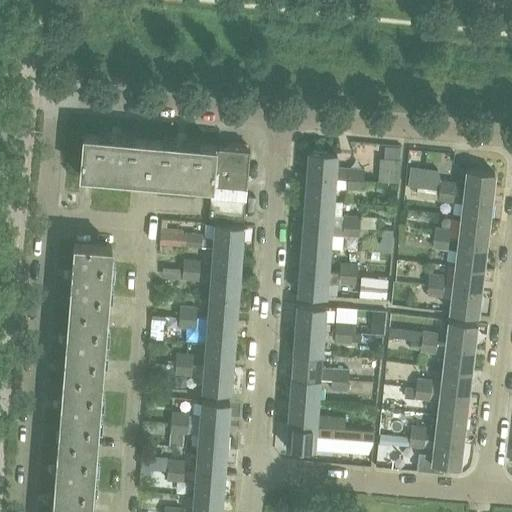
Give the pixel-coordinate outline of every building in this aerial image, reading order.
[(84,132),(80,172),(146,178),(150,138),(84,132)] [(146,178),(212,184),(215,144),(150,138),(146,178)] [(212,184),(209,215),(244,218),(250,146),(215,144),(212,184)] [(309,151),(307,174),(336,177),(347,178),(364,179),(365,167),(337,165),(338,153),(309,151)] [(398,181),(400,157),(379,156),(378,180),(398,181)] [(410,185),(454,190),(465,192),(493,196),(496,172),(468,169),(467,181),(410,174),(409,184),(410,185)] [(334,200),(336,177),(307,174),(305,198),(334,200)] [(347,188),(363,190),(364,179),(347,178),(347,188)] [(453,200),(454,190),(410,185),(409,194),(453,200)] [(465,192),(462,216),(490,220),(493,196),(465,192)] [(332,222),(344,223),(345,212),(333,211),(334,200),(305,198),(304,222),(332,224),(332,222)] [(361,213),(345,212),(344,223),(360,224),(361,215),(361,213)] [(360,226),(369,227),(374,227),(375,216),(361,215),(360,226)] [(462,216),(459,240),(487,243),(490,220),(462,216)] [(217,222),(215,246),(243,248),(245,224),(217,222)] [(304,222),(302,246),(330,248),(332,224),(304,222)] [(360,224),(344,223),(343,234),(359,235),(360,224)] [(418,234),(434,236),(449,238),(450,227),(419,223),(418,234)] [(183,228),(162,227),(161,242),(187,244),(198,245),(203,245),(204,232),(183,231),(183,228)] [(448,248),(449,238),(434,236),(433,246),(448,248)] [(459,240),(456,263),(484,267),(487,243),(459,240)] [(90,511),(113,245),(75,242),(52,511),(90,511)] [(215,246),(213,269),(241,272),(243,248),(215,246)] [(300,268),(329,270),(330,248),(302,246),(300,268)] [(201,257),(164,256),(163,267),(201,268),(201,257)] [(340,261),(339,271),(357,272),(358,263),(340,261)] [(456,263),(453,287),(481,290),(484,267),(456,263)] [(201,268),(163,267),(163,277),(200,278),(201,268)] [(339,271),(329,270),(300,268),(298,293),(327,295),(328,280),(339,280),(339,271)] [(213,269),(211,293),(239,295),(241,272),(213,269)] [(340,291),(362,292),(363,274),(341,272),(340,291)] [(443,285),(445,275),(429,273),(428,283),(443,285)] [(442,295),(443,285),(428,283),(427,293),(442,295)] [(481,290),(453,287),(451,311),(478,314),(481,290)] [(211,293),(209,317),(237,319),(239,295),(211,293)] [(298,303),(296,327),(324,329),(326,306),(298,303)] [(181,305),(180,315),(196,316),(197,307),(181,305)] [(386,311),(373,309),(372,330),(384,331),(386,311)] [(180,315),(180,325),(195,326),(196,316),(180,315)] [(209,317),(207,341),(235,343),(237,319),(209,317)] [(352,319),(336,319),(335,330),(352,330),(352,319)] [(474,346),(477,323),(450,319),(447,343),(474,346)] [(296,327),(294,351),(322,353),(324,329),(296,327)] [(421,340),(437,342),(438,331),(422,329),(421,340)] [(351,341),(352,330),(335,330),(335,341),(351,341)] [(409,349),(420,350),(421,340),(411,338),(409,349)] [(420,350),(436,352),(437,342),(421,340),(420,350)] [(207,341),(205,364),(233,367),(235,343),(207,341)] [(474,346),(447,343),(437,342),(436,352),(446,353),(444,367),(471,370),(474,346)] [(321,376),(332,378),(348,379),(349,368),(333,367),(333,368),(321,367),(322,353),(294,351),(292,375),(321,377),(321,376)] [(176,352),(176,363),(193,363),(193,352),(176,352)] [(176,363),(155,363),(155,373),(193,373),(193,363),(176,363)] [(233,367),(205,364),(203,388),(231,390),(233,367)] [(471,370),(444,367),(442,379),(432,378),(431,389),(468,394),(471,370)] [(292,375),(290,399),(319,401),(321,377),(292,375)] [(415,387),(431,389),(432,378),(417,376),(416,379),(415,387)] [(348,379),(332,378),(331,387),(347,389),(348,379)] [(414,397),(415,387),(405,386),(405,397),(414,397)] [(430,399),(431,389),(415,387),(414,397),(430,399)] [(438,414),(465,417),(468,394),(431,389),(430,399),(440,401),(438,414)] [(203,399),(201,423),(229,425),(231,402),(203,399)] [(289,423),(345,427),(345,415),(318,414),(319,401),(290,399),(289,423)] [(171,419),(189,420),(189,410),(172,410),(171,419)] [(462,441),(465,417),(438,414),(436,428),(426,426),(426,428),(425,436),(462,441)] [(188,432),(189,420),(171,419),(171,431),(188,432)] [(201,423),(199,447),(227,449),(229,425),(201,423)] [(345,427),(289,423),(287,447),(315,449),(316,434),(327,434),(327,435),(344,436),(345,427)] [(411,434),(424,436),(425,428),(412,426),(411,434)] [(424,446),(425,436),(411,434),(409,434),(408,444),(408,445),(424,447),(424,446)] [(462,441),(425,436),(424,446),(434,447),(433,453),(419,451),(416,468),(434,470),(443,471),(444,463),(460,465),(462,441)] [(199,447),(197,471),(225,473),(227,449),(199,447)] [(185,458),(169,457),(168,468),(185,469),(185,458)] [(184,480),(185,469),(168,468),(168,479),(184,480)] [(197,471),(195,495),(223,497),(225,473),(197,471)] [(195,495),(193,511),(221,511),(223,497),(195,495)]
